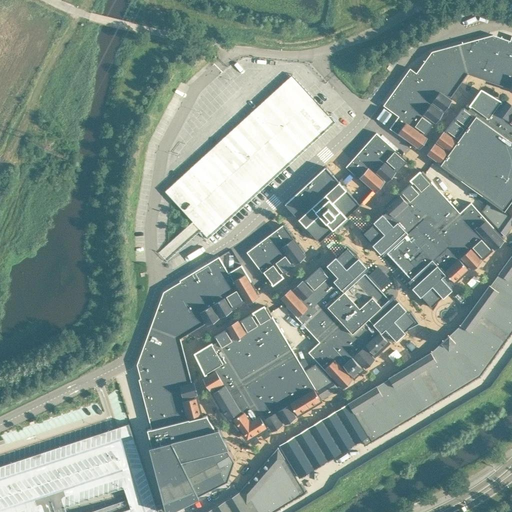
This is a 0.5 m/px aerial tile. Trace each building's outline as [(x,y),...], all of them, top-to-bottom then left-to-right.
[(464,26),(465,32),(476,29),(474,23),(464,26)] [(484,73),(497,36),(493,35),(460,44),(465,66),(467,72),(467,74),(468,74),(474,76),(475,76),(481,78),(482,79),(482,78),(484,73)] [(498,78),(511,41),(510,41),(497,36),(484,73),(482,78),(482,79),(488,81),(489,81),(495,83),(496,84),(498,78)] [(511,82),(511,80),(511,36),(510,41),(511,41),(498,78),(496,84),(502,86),(503,86),(509,88),(511,82)] [(467,72),(465,66),(460,44),(432,52),(416,73),(450,98),(454,92),(455,91),(458,86),(459,85),(463,80),(463,79),(467,74),(467,72)] [(410,68),(392,93),(432,123),(450,98),(416,73),(410,68)] [(294,83),(164,195),(192,228),(157,258),(163,266),(199,235),(205,242),(335,130),(294,83)] [(471,106),(468,110),(506,138),(509,134),(504,131),(491,121),(503,104),(500,102),(481,91),(471,105),(471,106)] [(392,93),(383,105),(398,116),(423,136),(432,123),(392,93)] [(511,108),(504,102),(503,104),(491,121),(504,131),(511,119),(511,108)] [(464,107),(438,144),(481,177),(481,176),(490,164),(499,152),(508,140),(506,138),(468,110),(464,107)] [(398,116),(390,129),(411,144),(412,145),(416,148),(418,146),(424,137),(423,136),(398,116)] [(406,159),(402,156),(401,155),(376,133),(366,144),(394,170),(395,168),(397,170),(405,161),(404,161),(406,159)] [(511,139),(509,138),(508,140),(499,152),(511,161),(511,139)] [(385,180),(394,170),(366,144),(346,167),(372,191),(384,178),(385,180)] [(438,144),(428,157),(434,161),(435,161),(472,188),(481,177),(438,144)] [(511,161),(499,152),(490,164),(511,180),(511,161)] [(481,177),(472,188),(489,200),(511,216),(511,180),(490,164),(481,176),(481,177)] [(360,205),(325,167),(285,204),(320,242),(333,230),(360,205)] [(420,173),(411,180),(413,182),(412,183),(447,221),(458,211),(456,209),(425,175),(424,174),(422,171),(420,173)] [(412,183),(401,193),(423,218),(436,231),(447,221),(412,183)] [(399,194),(391,202),(413,226),(423,218),(401,193),(399,195),(399,194)] [(505,234),(511,224),(511,216),(489,200),(482,209),(505,234)] [(371,226),(362,232),(369,242),(371,241),(384,255),(387,253),(406,236),(415,228),(413,226),(391,202),(385,207),(388,210),(371,226)] [(471,203),(460,213),(492,248),(502,239),(503,238),(500,234),(499,233),(482,215),(471,203)] [(458,211),(447,221),(481,258),(482,258),(482,257),(492,248),(460,213),(458,211)] [(406,236),(387,253),(411,279),(432,260),(440,252),(448,244),(436,231),(423,218),(413,226),(415,228),(406,236)] [(447,221),(436,231),(448,244),(469,267),(470,266),(471,267),(478,261),(480,260),(479,259),(481,258),(447,221)] [(283,225),(258,244),(280,274),(283,272),(292,265),(291,263),(294,261),(294,262),(303,255),(305,253),(283,225)] [(280,274),(258,244),(247,252),(267,280),(268,281),(270,284),(272,283),(281,276),(280,274)] [(448,244),(440,252),(460,275),(469,267),(448,244)] [(312,275),(306,281),(326,304),(341,290),(343,293),(360,278),(365,273),(368,270),(354,256),(356,254),(346,247),(340,255),(323,270),(320,267),(312,275)] [(440,252),(432,260),(452,282),(453,281),(454,281),(460,275),(440,252)] [(205,323),(231,308),(210,274),(224,265),(219,257),(180,280),(180,282),(202,318),(205,323)] [(411,279),(408,281),(409,282),(424,299),(423,301),(432,308),(439,299),(454,286),(451,283),(452,282),(432,260),(411,279)] [(511,262),(509,260),(499,273),(511,282),(511,262)] [(244,300),(228,273),(224,265),(210,274),(231,308),(244,300)] [(258,293),(257,291),(256,290),(241,265),(228,273),(244,300),(246,299),(247,301),(257,295),(256,294),(258,293)] [(341,290),(326,304),(334,313),(349,299),(358,309),(360,308),(380,289),(365,273),(360,278),(343,293),(341,290)] [(511,282),(499,273),(490,286),(511,301),(511,282)] [(306,281),(294,292),(328,329),(340,319),(334,313),(326,304),(306,281)] [(180,282),(167,289),(189,326),(192,331),(205,323),(202,318),(180,282)] [(480,298),(470,311),(507,338),(511,331),(511,301),(490,286),(489,286),(480,298)] [(167,289),(163,292),(151,327),(173,335),(179,338),(180,338),(186,335),(187,334),(192,331),(189,326),(167,289)] [(349,299),(334,313),(340,319),(352,333),(360,326),(368,318),(389,299),(387,297),(380,289),(360,308),(358,309),(349,299)] [(291,291),(281,301),(284,303),(285,304),(317,340),(328,329),(294,292),(293,293),(291,291)] [(389,299),(368,318),(389,341),(390,339),(393,342),(407,328),(416,323),(410,313),(408,314),(392,296),(389,299)] [(292,350),(270,313),(270,312),(266,306),(252,315),(279,362),(280,361),(294,353),(292,350)] [(470,311),(461,324),(498,351),(507,338),(470,311)] [(279,362),(252,315),(239,323),(267,369),(279,362)] [(360,326),(352,333),(372,355),(380,348),(389,341),(368,318),(360,326)] [(340,319),(328,329),(363,367),(364,365),(364,366),(372,358),(374,357),(372,355),(352,333),(340,319)] [(267,369),(239,323),(226,330),(240,355),(253,378),(266,370),(267,369)] [(460,325),(443,341),(469,382),(480,376),(498,351),(461,324),(461,325),(460,325)] [(184,352),(182,346),(182,345),(180,338),(179,338),(173,335),(151,327),(137,364),(178,354),(183,353),(184,353),(184,352)] [(328,329),(317,340),(319,342),(324,346),(331,355),(352,377),(363,367),(328,329)] [(211,344),(210,345),(222,365),(231,380),(234,386),(236,385),(238,387),(253,378),(240,355),(226,330),(214,338),(216,342),(212,344),(211,344)] [(431,352),(432,354),(455,391),(469,382),(443,341),(431,352)] [(319,342),(308,352),(313,357),(320,365),(337,383),(338,384),(341,387),(352,377),(331,355),(324,346),(319,342)] [(222,365),(210,345),(196,353),(206,373),(207,375),(222,365)] [(431,352),(417,361),(441,399),(455,391),(431,352)] [(189,374),(188,367),(187,366),(186,360),(186,359),(184,353),(183,353),(178,354),(137,364),(141,379),(139,379),(142,393),(185,382),(185,383),(191,381),(190,375),(189,374)] [(322,399),(320,395),(319,394),(305,370),(294,353),(280,361),(308,407),(322,399)] [(294,415),(308,407),(280,361),(279,362),(267,369),(266,370),(294,415)] [(417,361),(403,369),(427,408),(441,399),(417,361)] [(314,364),(305,370),(319,394),(320,395),(322,399),(337,389),(314,364)] [(214,391),(231,380),(222,365),(207,375),(208,376),(206,377),(214,391)] [(403,369),(389,377),(414,416),(427,408),(403,369)] [(294,415),(266,370),(253,378),(276,416),(280,424),(281,423),(292,416),(294,415)] [(381,383),(376,386),(400,424),(414,416),(389,377),(389,378),(381,383)] [(280,424),(276,416),(253,378),(238,387),(241,393),(251,408),(252,407),(257,416),(265,428),(269,425),(271,429),(280,424)] [(214,391),(213,392),(220,405),(221,407),(241,393),(238,387),(236,385),(234,386),(231,380),(214,391)] [(185,383),(185,382),(142,393),(147,410),(196,398),(191,381),(185,383)] [(363,395),(349,403),(369,436),(373,441),(387,433),(400,424),(376,386),(363,395)] [(241,393),(221,407),(229,416),(229,417),(231,416),(232,416),(234,420),(239,416),(251,408),(241,393)] [(200,416),(196,398),(147,410),(148,416),(152,428),(200,417),(200,416)] [(349,403),(336,411),(356,444),(362,440),(369,436),(349,403)] [(247,438),(265,428),(257,416),(252,407),(251,408),(239,416),(234,420),(247,438)] [(336,411),(322,420),(342,452),(356,444),(336,411)] [(215,429),(207,416),(207,415),(202,416),(200,417),(152,428),(148,429),(152,447),(215,429)] [(322,420),(308,428),(328,461),(342,452),(322,420)] [(308,428),(294,436),(315,469),(328,461),(308,428)] [(215,429),(152,447),(163,488),(171,484),(173,489),(178,486),(190,481),(201,475),(213,469),(220,466),(218,461),(230,454),(227,449),(228,449),(218,429),(215,430),(215,429)] [(294,436),(280,445),(300,478),(315,469),(294,436)] [(373,441),(369,436),(362,440),(363,441),(365,445),(373,441)] [(278,447),(268,459),(293,500),(305,492),(278,447)] [(213,469),(201,475),(202,476),(209,490),(221,484),(228,481),(235,461),(228,449),(227,449),(230,454),(218,461),(220,466),(213,469)] [(258,470),(249,481),(268,511),(273,511),(281,507),(293,500),(268,459),(258,470)] [(201,475),(190,481),(197,496),(209,490),(201,475)] [(190,481),(178,486),(186,502),(197,496),(190,481)] [(268,511),(249,481),(239,492),(251,511),(268,511)] [(171,484),(163,488),(168,510),(186,502),(178,486),(173,489),(171,484)] [(239,492),(226,500),(232,511),(251,511),(239,492)] [(226,500),(212,509),(214,511),(232,511),(227,502),(226,500)]
